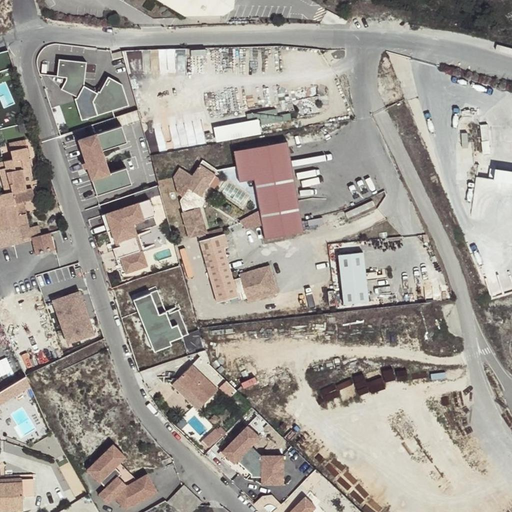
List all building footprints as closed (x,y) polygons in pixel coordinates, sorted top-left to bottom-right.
[(159,0),(185,15),(190,7),(202,15),(221,14),(229,0),(159,0)] [(185,15),(202,15),(190,7),(185,15)] [(129,73),(187,73),(186,48),(129,49),(129,73)] [(122,57),(121,51),(112,54),(113,59),(122,57)] [(84,63),(58,60),(57,76),(66,79),(59,90),(74,100),(82,120),(100,116),(127,106),(120,86),(107,79),(95,93),(84,83),(84,63)] [(216,140),(261,135),(260,120),(214,125),(216,140)] [(88,167),(97,195),(132,184),(126,167),(109,173),(102,150),(127,142),(122,125),(79,139),(86,161),(82,162),(84,168),(88,167)] [(286,136),(232,146),(238,181),(255,178),(265,237),(302,230),(286,136)] [(10,144),(12,152),(25,148),(24,141),(10,144)] [(25,148),(12,152),(13,159),(4,162),(6,168),(12,192),(6,194),(0,195),(0,249),(24,244),(35,226),(28,226),(26,214),(19,215),(16,204),(23,202),(34,199),(30,182),(33,181),(25,148)] [(180,167),(173,177),(178,193),(183,197),(180,201),(183,213),(182,213),(189,238),(198,235),(204,233),(207,233),(200,207),(198,200),(201,196),(215,174),(199,164),(192,176),(180,167)] [(0,170),(6,194),(12,192),(6,168),(0,169),(0,170)] [(511,171),(496,169),(495,180),(511,182),(511,171)] [(117,247),(113,248),(117,260),(121,259),(126,273),(147,266),(142,251),(140,251),(135,236),(137,235),(133,223),(155,215),(149,199),(102,215),(107,231),(111,230),(115,242),(119,241),(120,246),(117,247)] [(16,204),(19,215),(26,214),(23,202),(16,204)] [(222,228),(209,232),(210,238),(206,239),(200,241),(217,302),(237,296),(233,280),(224,247),(228,246),(222,228)] [(56,232),(32,237),(36,255),(60,249),(56,232)] [(364,249),(339,251),(344,304),(370,301),(364,249)] [(248,298),(249,300),(277,293),(270,265),(242,273),(243,277),(248,298)] [(243,277),(233,280),(237,296),(239,300),(248,298),(243,277)] [(80,287),(52,296),(68,344),(96,334),(80,287)] [(155,292),(131,301),(152,352),(170,347),(169,343),(184,338),(176,326),(170,328),(166,311),(155,292)] [(0,360),(0,377),(14,371),(7,357),(0,360)] [(204,404),(218,390),(192,365),(178,380),(204,404)] [(0,404),(32,385),(26,376),(0,391),(0,404)] [(229,394),(234,389),(226,380),(221,386),(229,394)] [(324,400),(340,396),(336,384),(321,388),(324,400)] [(211,447),(228,432),(221,425),(204,439),(211,447)] [(260,437),(247,425),(222,452),(234,463),(237,461),(251,474),(251,477),(261,477),(262,484),(283,484),(283,455),(262,455),(252,445),(260,437)] [(125,457),(113,445),(87,471),(99,483),(100,482),(106,488),(105,489),(114,498),(122,506),(125,504),(129,508),(157,492),(147,474),(137,480),(127,486),(118,477),(121,474),(115,468),(119,463),(125,457)] [(127,486),(137,480),(119,463),(115,468),(121,474),(118,477),(127,486)] [(0,510),(24,510),(23,496),(34,495),(33,478),(22,478),(22,482),(0,482),(0,510)] [(175,511),(193,511),(203,503),(184,485),(166,503),(175,511)] [(114,498),(105,489),(98,495),(107,504),(114,498)] [(254,504),(260,511),(270,511),(281,503),(270,491),(254,504)] [(310,511),(316,507),(305,496),(289,511),(310,511)]
